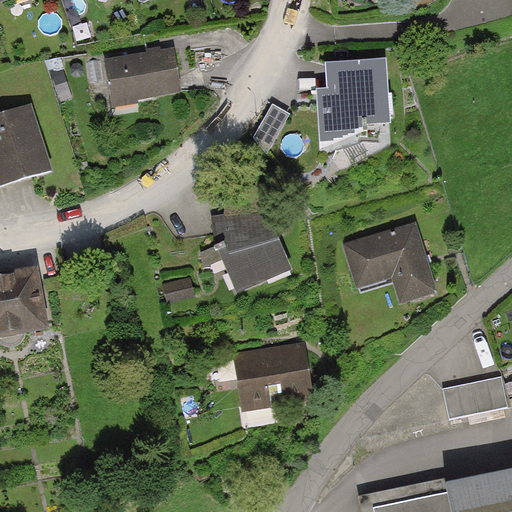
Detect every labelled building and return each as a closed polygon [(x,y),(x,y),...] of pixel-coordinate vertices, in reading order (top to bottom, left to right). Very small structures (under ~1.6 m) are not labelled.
[(0,0),(0,10),(28,0),(0,0)] [(174,54),(110,64),(117,106),(180,96),(174,54)] [(389,133),(386,68),(328,71),(330,98),(319,98),(322,152),(362,134),(389,133)] [(34,110),(0,121),(0,190),(55,172),(34,110)] [(287,274),(267,218),(216,237),(236,293),(287,274)] [(415,229),(346,248),(358,293),(391,284),(398,310),(434,300),(415,229)] [(35,277),(0,282),(0,340),(45,333),(35,277)] [(310,399),(304,348),(238,355),(244,407),(310,399)] [(511,408),(508,378),(446,386),(451,419),(511,410),(511,408)] [(511,511),(511,480),(445,494),(443,485),(362,502),(364,511),(511,511)]
